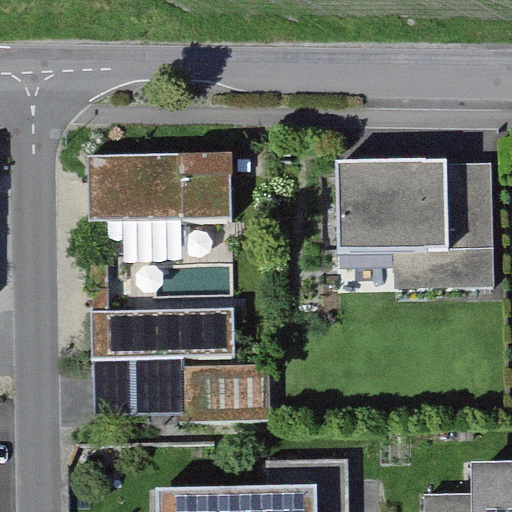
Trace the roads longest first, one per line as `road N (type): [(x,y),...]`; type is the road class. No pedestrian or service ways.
road 1 (residential): [(32,74),(170,61),(511,75)]
road 2 (residential): [(32,74),(38,511)]
